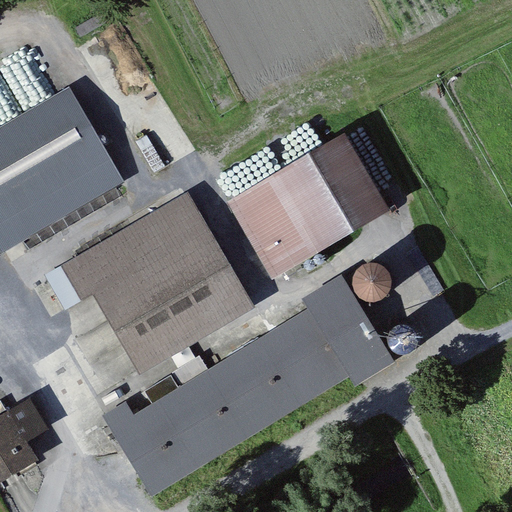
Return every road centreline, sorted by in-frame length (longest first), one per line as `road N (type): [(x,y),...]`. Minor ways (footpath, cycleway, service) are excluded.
road 1 (track): [(392,391),(195,511)]
road 2 (track): [(392,391),(461,511)]
road 3 (track): [(511,328),(392,391)]
